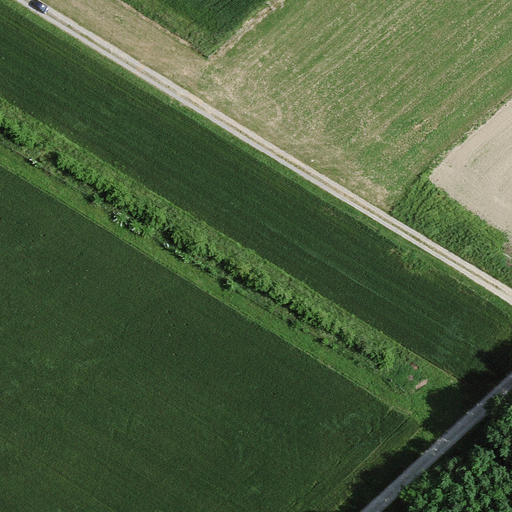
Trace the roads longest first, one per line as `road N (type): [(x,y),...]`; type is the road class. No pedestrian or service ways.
road 1 (track): [(0,4),(511,310)]
road 2 (track): [(511,347),(340,511)]
